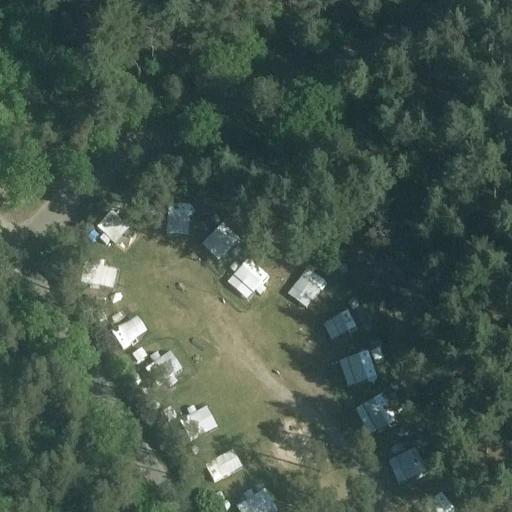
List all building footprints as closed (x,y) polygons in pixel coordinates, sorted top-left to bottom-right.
[(194,217),(173,219),(174,232),(195,230),(194,217)] [(113,223),(99,239),(125,262),(139,247),(113,223)] [(116,271),(99,272),(99,295),(116,294),(116,271)] [(325,328),(340,352),(358,342),(344,317),(325,328)] [(365,413),(391,401),(375,368),(350,380),(365,413)] [(369,418),(379,441),(400,432),(391,409),(369,418)] [(215,492),(242,482),(234,459),(206,469),(215,492)]
